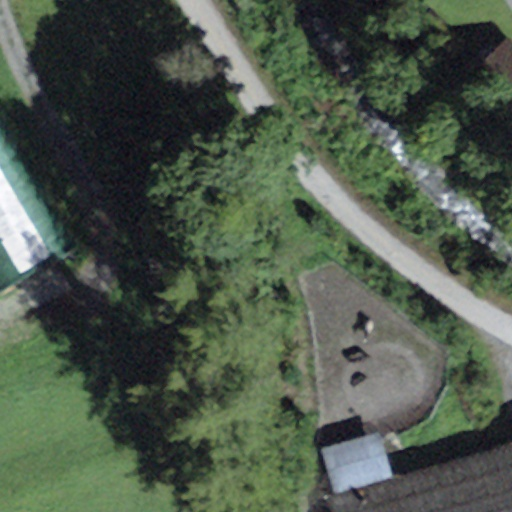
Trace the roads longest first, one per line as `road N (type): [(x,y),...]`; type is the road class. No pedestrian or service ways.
road 1 (track): [(511,327),(444,287),(204,0)]
road 2 (track): [(2,0),(108,233),(104,272),(58,300)]
